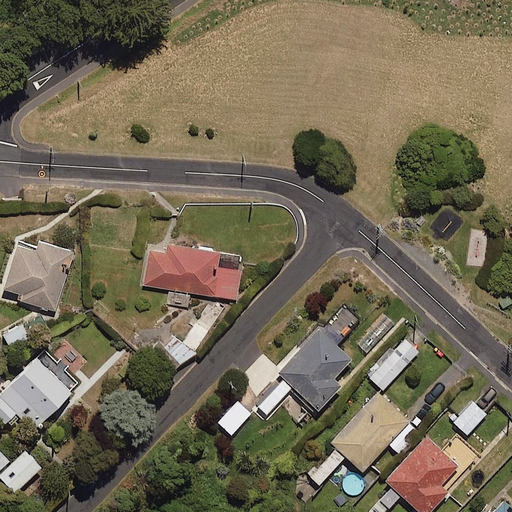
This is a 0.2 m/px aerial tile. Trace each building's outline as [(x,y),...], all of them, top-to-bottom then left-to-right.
[(74,246),(40,235),(36,245),(17,239),(3,284),(19,289),(17,295),(55,307),(74,246)] [(168,240),(166,249),(149,247),(144,283),(237,296),(242,254),(218,251),(218,247),(168,240)] [(213,295),(183,341),(172,334),(158,356),(174,366),(196,349),(226,303),(213,295)] [(278,369),(284,374),(257,402),(267,412),(290,387),(315,410),(342,380),(334,373),(351,354),(336,340),(359,316),(345,304),(323,327),(319,324),(278,369)] [(419,349),(405,336),(369,375),(383,387),(419,349)] [(279,342),(264,358),(261,355),(242,375),(258,395),(279,372),(275,368),(290,352),(279,342)] [(77,381),(42,347),(0,390),(0,413),(7,421),(21,407),(37,422),(77,381)] [(419,426),(378,388),(332,439),(363,467),(388,440),(398,449),(419,426)] [(251,410),(232,393),(213,415),(232,431),(251,410)] [(486,412),(472,398),(453,418),(467,432),(486,412)] [(511,448),(511,430),(488,457),(497,465),(511,448)] [(458,461),(426,432),(386,476),(392,482),(380,496),(389,504),(402,491),(424,511),(427,511),(448,489),(440,481),(458,461)] [(12,458),(0,446),(0,472),(15,487),(41,462),(24,445),(12,458)] [(344,454),(336,447),(311,474),(319,481),(344,454)] [(370,484),(349,464),(331,483),(352,503),(370,484)] [(511,511),(511,503),(505,496),(489,511),(511,511)]
